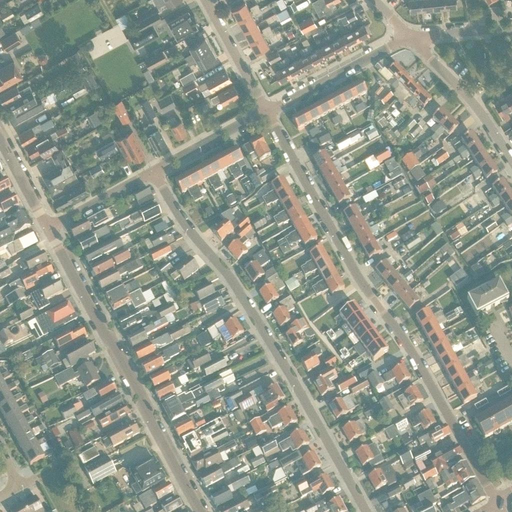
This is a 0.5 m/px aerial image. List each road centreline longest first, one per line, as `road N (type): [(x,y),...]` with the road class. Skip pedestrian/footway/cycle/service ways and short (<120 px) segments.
road 1 (residential): [(497,501),(265,111)]
road 2 (residential): [(365,511),(263,333),(171,207),(155,170)]
road 3 (secondary): [(201,511),(47,228)]
road 4 (residential): [(265,111),(411,35)]
road 5 (residential): [(265,111),(205,0)]
road 6 (residential): [(155,170),(265,111)]
road 7 (residential): [(47,228),(155,170)]
